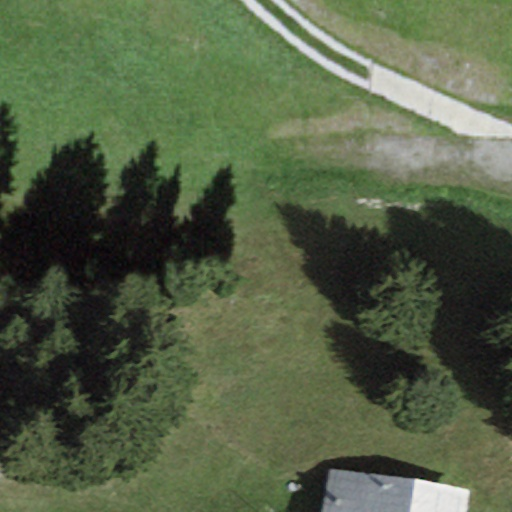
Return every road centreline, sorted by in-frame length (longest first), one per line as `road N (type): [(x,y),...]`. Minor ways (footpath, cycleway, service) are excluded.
road 1 (track): [(266,0),(342,72),(511,153)]
road 2 (track): [(511,164),(295,161)]
